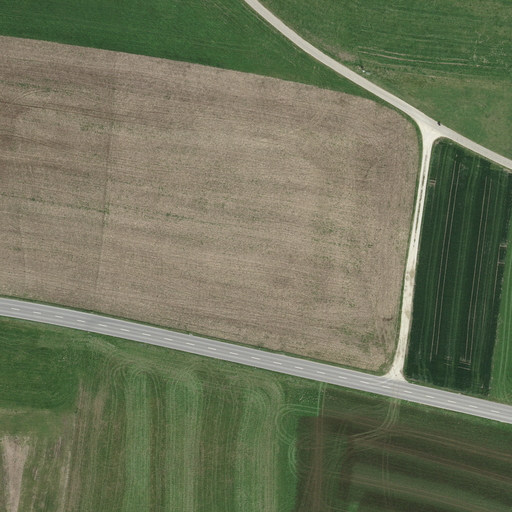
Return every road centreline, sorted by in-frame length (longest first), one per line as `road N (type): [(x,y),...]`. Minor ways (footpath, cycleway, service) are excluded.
road 1 (secondary): [(511,415),(0,305)]
road 2 (track): [(428,125),(393,387)]
